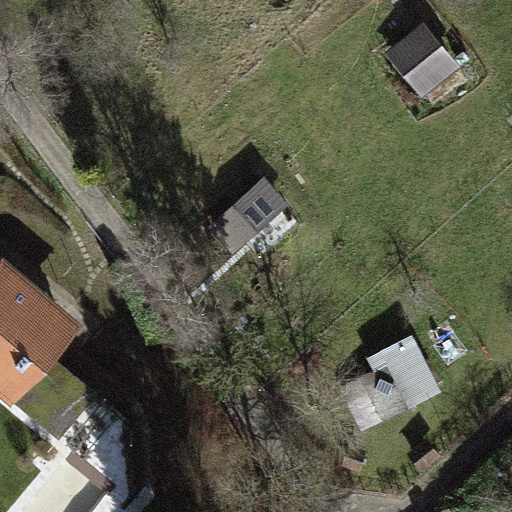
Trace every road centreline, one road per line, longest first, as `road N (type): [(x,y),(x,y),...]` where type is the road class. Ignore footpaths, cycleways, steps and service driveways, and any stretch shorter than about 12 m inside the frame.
road 1 (track): [(0,79),(44,140),(372,511)]
road 2 (track): [(384,511),(424,490),(511,412)]
